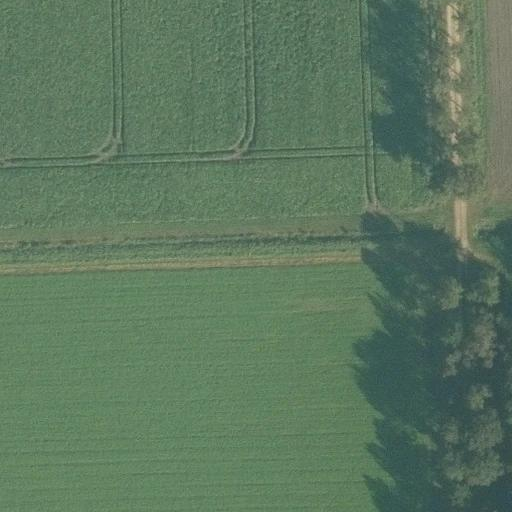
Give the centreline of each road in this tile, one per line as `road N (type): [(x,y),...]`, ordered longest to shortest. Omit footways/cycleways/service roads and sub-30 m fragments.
road 1 (track): [(464,257),(453,0)]
road 2 (track): [(474,511),(464,257)]
